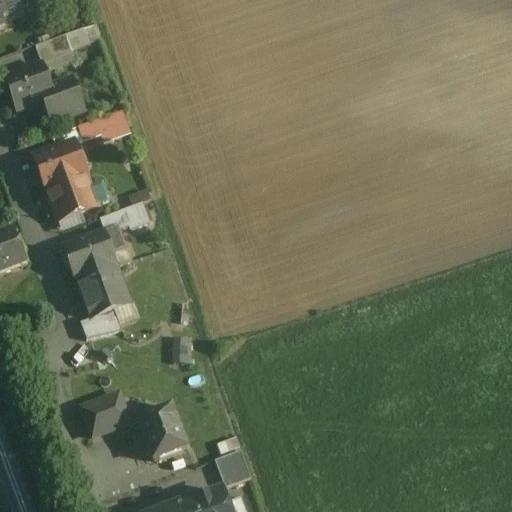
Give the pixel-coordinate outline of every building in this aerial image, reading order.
[(13,0),(0,0),(0,28),(21,20),(13,0)] [(72,52),(88,46),(83,31),(67,36),(72,52)] [(65,40),(34,51),(40,70),(41,69),(40,65),(69,54),(70,59),(71,58),(65,40)] [(71,84),(50,92),(41,69),(40,70),(4,83),(4,82),(3,83),(16,116),(42,107),(50,129),(83,117),(71,84)] [(107,121),(76,132),(82,145),(100,139),(102,145),(115,141),(107,121)] [(73,147),(33,162),(57,226),(96,212),(95,209),(89,191),(73,147)] [(102,186),(89,191),(95,209),(108,205),(102,186)] [(141,208),(122,215),(129,236),(149,228),(141,208)] [(103,237),(63,252),(63,251),(62,252),(74,286),(76,285),(98,277),(99,279),(114,273),(116,272),(111,258),(124,254),(116,233),(103,237)] [(14,238),(0,243),(0,279),(26,269),(14,238)] [(114,273),(99,279),(98,277),(76,285),(90,323),(100,319),(112,314),(128,309),(114,273)] [(112,314),(100,319),(80,327),(86,344),(120,336),(112,314)] [(189,365),(189,340),(173,340),(173,365),(189,365)] [(120,396),(79,411),(92,446),(133,430),(120,396)] [(170,411),(136,424),(152,466),(186,453),(170,411)] [(240,455),(213,466),(224,493),(250,484),(240,455)] [(226,511),(220,495),(191,506),(190,504),(169,511),(226,511)]
